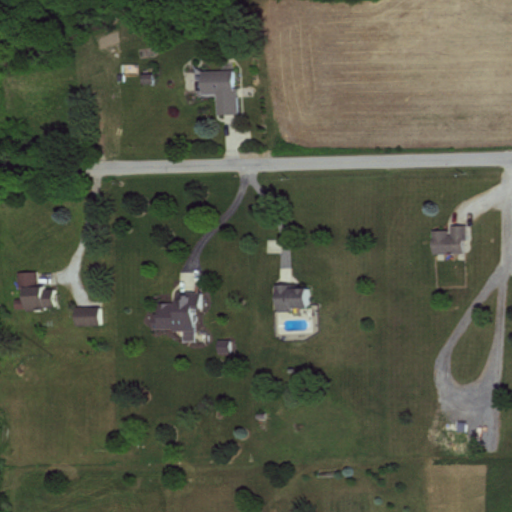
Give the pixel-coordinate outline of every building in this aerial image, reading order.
[(236,112),(235,68),(200,69),(201,93),(216,92),(217,113),(236,112)] [(465,251),(464,223),(447,224),(448,228),(430,229),(431,252),(465,251)] [(18,271),(20,307),(56,305),(55,286),(37,287),(36,270),(18,271)] [(288,287),(288,283),(273,283),(274,308),(307,308),(307,286),(288,287)] [(153,302),(154,329),(182,327),(183,340),(194,339),(193,308),(202,308),(201,291),(174,292),(175,301),(153,302)] [(73,324),(98,323),(97,305),(72,306),(73,324)]
